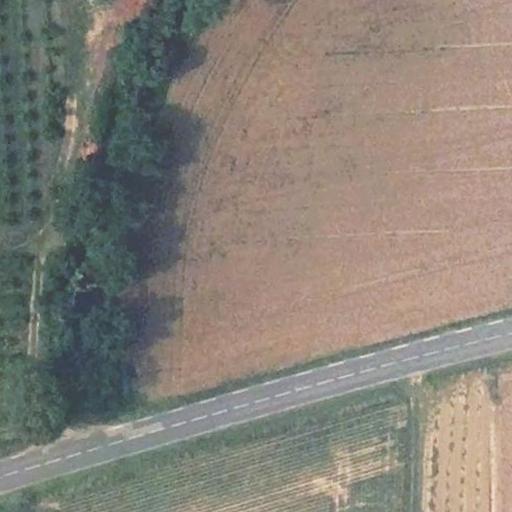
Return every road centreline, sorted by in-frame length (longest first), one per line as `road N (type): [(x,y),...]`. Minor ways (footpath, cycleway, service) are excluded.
road 1 (secondary): [(0,476),(511,334)]
road 2 (track): [(412,358),(417,511)]
